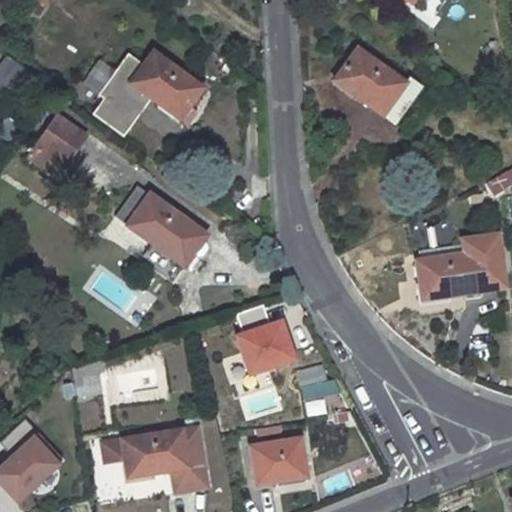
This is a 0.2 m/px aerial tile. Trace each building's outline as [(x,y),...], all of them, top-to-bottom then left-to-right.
[(134,59),(118,48),(88,90),(93,93),(82,110),(123,139),(152,99),(180,120),(201,90),(143,47),(134,59)] [(356,49),(334,82),(395,125),(422,87),(408,78),(404,83),(356,49)] [(57,117),(27,158),(58,180),(88,140),(57,117)] [(22,127),(12,120),(3,133),(13,140),(22,127)] [(149,196),(126,227),(183,268),(205,237),(149,196)] [(420,248),(439,246),(438,226),(419,228),(420,248)] [(496,236),(460,241),(462,256),(415,262),(420,301),(504,289),(496,236)] [(260,304),(233,314),(238,330),(266,320),(260,304)] [(229,334),(242,377),(293,363),(281,319),(229,334)] [(323,367),(297,373),(300,389),(327,382),(323,367)] [(74,387),(75,399),(101,395),(99,383),(74,387)] [(76,402),(75,399),(74,387),(53,390),(55,405),(76,402)] [(197,429),(121,440),(126,478),(204,465),(197,429)] [(0,498),(11,510),(59,463),(28,432),(0,460),(0,498)] [(299,440),(251,448),(256,487),(306,478),(299,440)]
